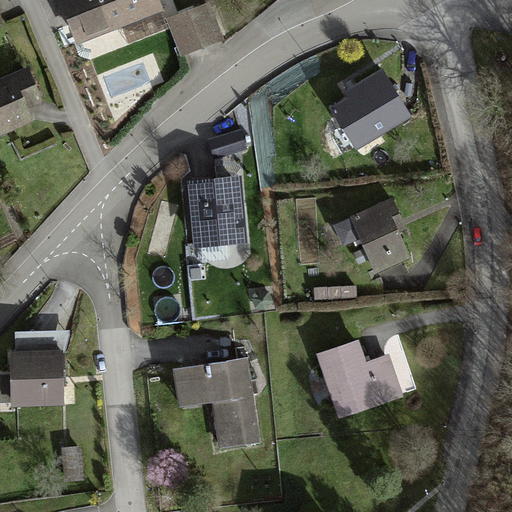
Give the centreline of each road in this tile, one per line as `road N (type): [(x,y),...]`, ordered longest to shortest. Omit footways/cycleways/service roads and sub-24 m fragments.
road 1 (residential): [(446,511),(479,344),(483,272),(450,0)]
road 2 (residential): [(78,225),(231,77),(279,44),(406,0)]
road 3 (residential): [(78,225),(98,277),(126,511)]
